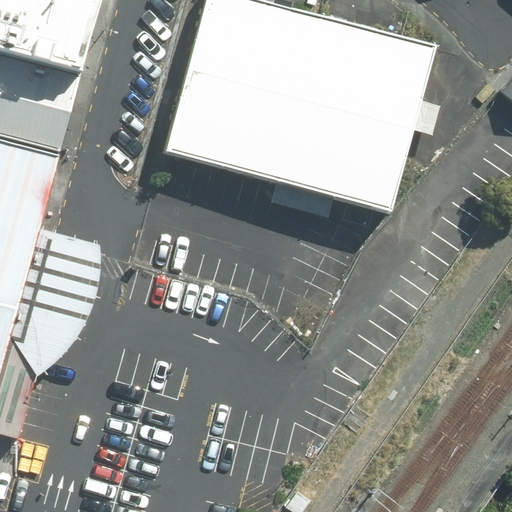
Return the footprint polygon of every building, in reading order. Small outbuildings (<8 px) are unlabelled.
[(0,0),(0,50),(76,71),(95,0),(0,0)] [(242,0),(203,0),(162,153),(390,215),(434,52),(242,0)] [(76,71),(0,50),(0,140),(59,156),(83,72),(76,71)] [(511,75),(503,85),(511,92),(511,75)] [(511,109),(496,96),(453,148),(491,179),(511,153),(511,109)] [(51,178),(59,156),(0,140),(0,434),(1,435),(19,440),(36,380),(58,361),(67,350),(77,338),(91,311),(99,283),(99,252),(81,246),(43,235),(36,233),(38,225),(51,178)] [(443,156),(417,186),(452,215),(477,185),(443,156)] [(297,492),(284,509),(288,511),(303,511),(311,502),(297,492)]
